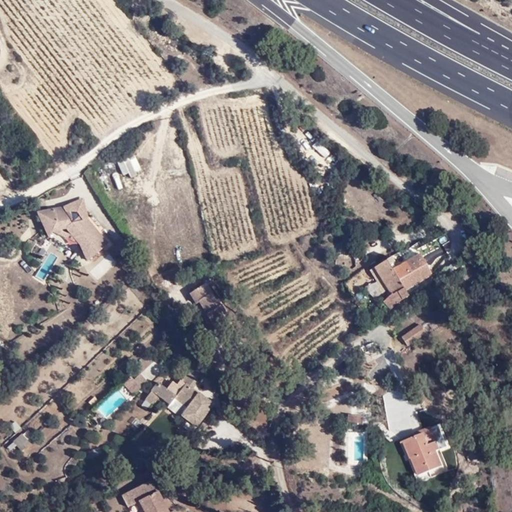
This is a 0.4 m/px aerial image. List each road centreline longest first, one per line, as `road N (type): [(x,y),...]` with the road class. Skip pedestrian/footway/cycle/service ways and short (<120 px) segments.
road 1 (unclassified): [(294,511),(267,414),(455,262),(458,241),(451,211),(402,180),(285,76)]
road 2 (residential): [(285,76),(162,108),(75,175),(0,212)]
road 3 (motorway): [(324,0),(511,102)]
road 4 (unclassified): [(285,76),(169,0)]
road 5 (motorway): [(511,64),(394,0)]
